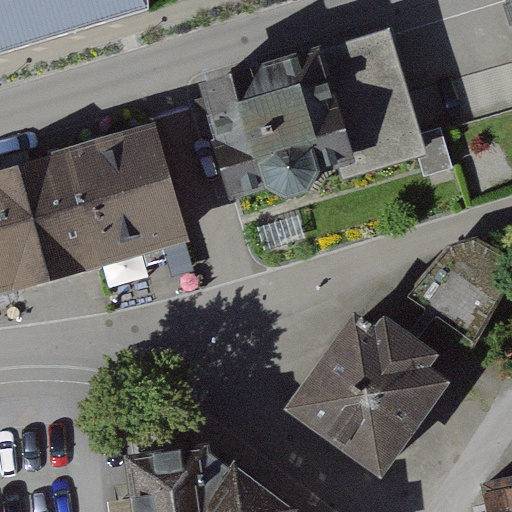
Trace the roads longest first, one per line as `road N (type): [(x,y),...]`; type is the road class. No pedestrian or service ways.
road 1 (residential): [(147,344),(228,309),(511,215)]
road 2 (residential): [(0,108),(367,0)]
road 3 (residential): [(147,344),(363,511)]
road 4 (residential): [(0,352),(147,344)]
